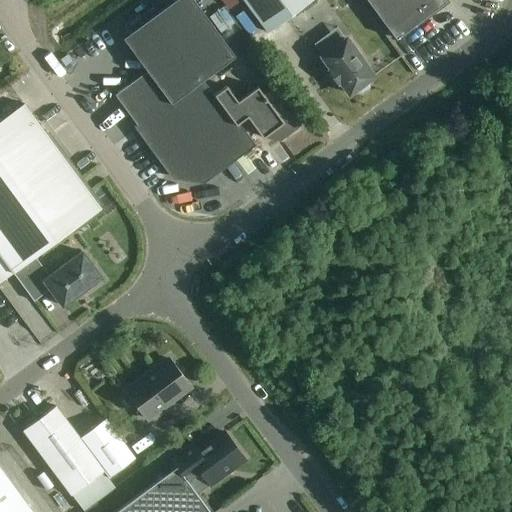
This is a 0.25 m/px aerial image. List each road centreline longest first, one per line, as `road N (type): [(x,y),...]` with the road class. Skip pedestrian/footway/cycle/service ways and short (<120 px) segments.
road 1 (unclassified): [(511,20),(216,239),(175,247)]
road 2 (unclassified): [(175,247),(0,11)]
road 3 (residential): [(161,299),(187,320),(329,511)]
road 4 (residential): [(0,401),(127,309),(161,299)]
